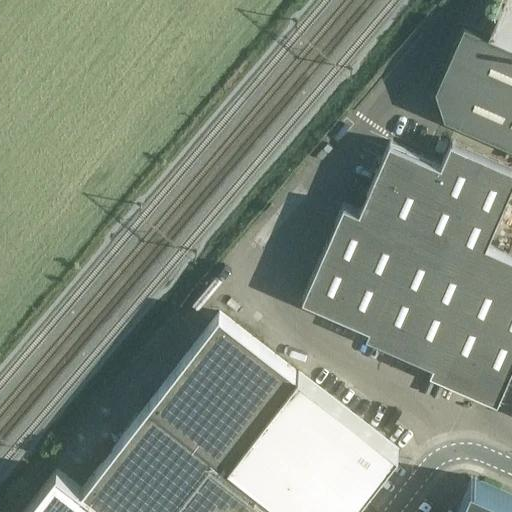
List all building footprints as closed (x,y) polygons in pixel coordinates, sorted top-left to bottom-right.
[(511,0),(500,0),(487,32),(511,43),(511,0)] [(440,79),(436,88),(445,116),(511,145),(511,43),(487,32),(465,22),(446,66),(442,64),(437,77),(440,79)] [(349,106),(363,116),(377,94),(363,85),(349,106)] [(369,327),(366,334),(384,342),(397,347),(433,363),(486,243),(511,183),(511,166),(451,140),(440,163),(410,232),(369,327)] [(389,141),(359,210),(410,232),(440,163),(389,141)] [(321,160),(327,154),(321,149),(316,155),(321,160)] [(343,203),(302,298),(338,313),(351,319),(369,327),(410,232),(359,210),(343,203)] [(433,363),(430,371),(448,378),(446,382),(459,387),(460,384),(498,400),(511,367),(511,254),(486,243),(433,363)] [(219,312),(80,490),(108,511),(274,511),(281,504),(227,462),(298,372),(219,312)] [(298,372),(227,462),(281,504),(274,511),(349,511),(355,505),(398,450),(347,410),(298,372)] [(56,471),(23,511),(108,511),(80,490),(56,471)] [(511,511),(511,494),(471,476),(455,511),(453,511),(449,510),(448,511),(511,511)]
